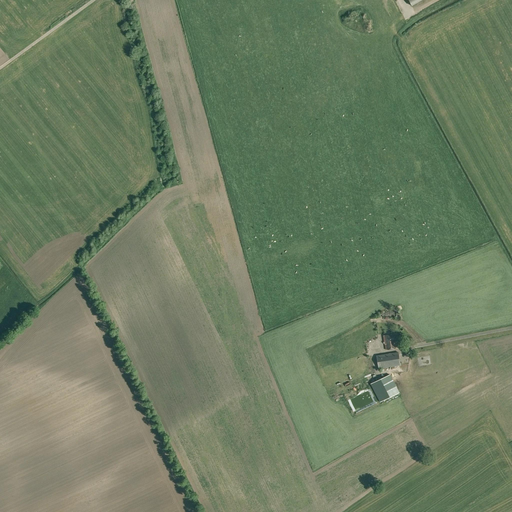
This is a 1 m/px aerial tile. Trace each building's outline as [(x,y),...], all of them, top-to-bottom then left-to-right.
[(374,324),(358,330),(363,342),(379,335),(374,324)] [(358,340),(355,333),(349,336),(358,354),(364,351),(358,339),(358,340)] [(395,341),(397,340),(396,334),(383,336),(385,350),(396,348),(395,341)] [(345,338),(341,340),(350,359),(355,357),(345,338)] [(352,378),(338,346),(327,352),(342,384),(347,382),(347,380),(352,378)] [(378,369),(400,365),(398,352),(376,356),(378,369)] [(349,363),(358,381),(365,377),(363,374),(359,376),(356,371),(359,369),(356,365),(354,366),(352,362),(349,363)] [(399,393),(390,375),(371,384),(380,403),(399,393)] [(371,392),(358,397),(358,396),(350,399),(355,412),(375,404),(371,392)]
